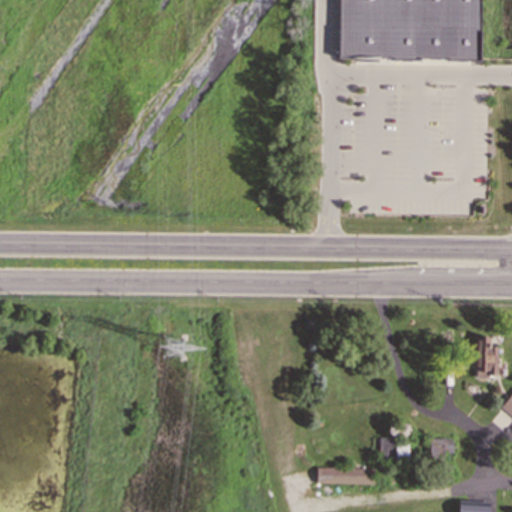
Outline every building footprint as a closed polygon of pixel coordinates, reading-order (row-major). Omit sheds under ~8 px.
[(338,0),(478,0),(477,61),(338,59),(338,0)] [(487,346),(488,336),(475,335),(473,376),(495,377),(496,346),(487,346)] [(511,416),(511,391),(499,406),(511,416)] [(427,438),(428,454),(452,453),(451,437),(427,438)] [(407,459),(406,438),(377,439),(377,460),(407,459)] [(315,467),(315,482),(372,483),(373,468),(315,467)] [(486,511),(487,501),(456,500),(456,511),(486,511)]
